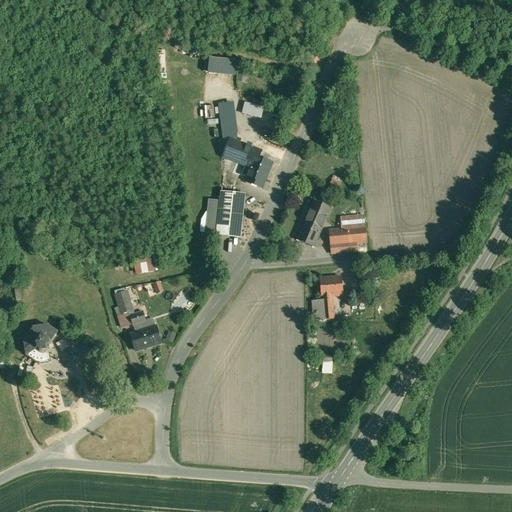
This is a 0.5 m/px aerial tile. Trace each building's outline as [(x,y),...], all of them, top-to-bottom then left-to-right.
[(165,50),(152,51),(153,72),(165,72),(165,50)] [(211,57),(209,73),(239,76),(240,60),(211,57)] [(264,107),(244,103),(242,114),(261,119),(264,107)] [(262,151),(236,141),(237,132),(233,105),(219,107),(222,136),(225,158),(251,168),(259,158),(262,151)] [(214,106),(204,107),(206,118),(215,117),(214,106)] [(271,163),(259,158),(251,168),(246,180),(262,186),(271,163)] [(339,184),(332,181),(329,187),(337,190),(339,184)] [(245,194),(221,192),(220,201),(216,235),(240,237),(245,194)] [(220,201),(209,200),(205,234),(216,235),(220,201)] [(331,208),(314,201),(297,240),(313,247),(331,208)] [(342,230),(329,231),(332,256),(359,253),(358,243),(367,243),(364,216),(341,218),(342,230)] [(155,255),(134,259),(137,274),(158,270),(155,255)] [(341,277),(320,279),(322,297),(322,300),(313,301),(314,321),(334,319),(332,296),(343,295),(341,277)] [(160,282),(153,284),(156,294),(163,292),(160,282)] [(134,312),(127,291),(115,295),(122,316),(128,314),(134,312)] [(142,311),(130,315),(133,326),(146,322),(142,311)] [(122,316),(118,317),(121,328),(131,325),(128,314),(122,316)] [(48,325),(32,327),(23,340),(26,356),(39,365),(51,362),(49,353),(53,347),(52,340),(58,332),(48,325)] [(156,327),(131,335),(136,351),(161,343),(156,327)] [(333,373),(334,358),(323,358),(323,373),(333,373)]
